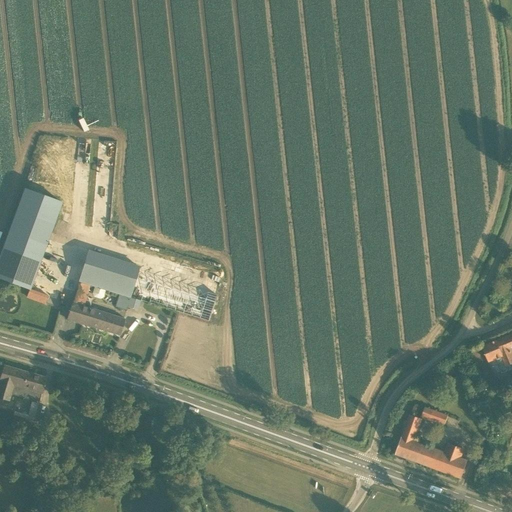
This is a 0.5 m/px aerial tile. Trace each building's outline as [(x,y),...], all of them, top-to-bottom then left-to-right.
[(0,278),(30,289),(47,241),(10,227),(0,254),(0,278)] [(90,285),(94,287),(119,294),(115,307),(127,310),(128,307),(138,310),(140,300),(209,321),(217,294),(139,271),(139,268),(87,252),(83,266),(75,291),(87,295),(90,285)] [(32,290),(30,289),(27,297),(45,303),(48,295),(32,290)] [(119,335),(124,318),(72,303),(67,319),(119,335)] [(511,362),(511,334),(482,347),(489,362),(501,357),(504,365),(511,362)] [(0,398),(8,401),(11,393),(39,402),(46,378),(4,366),(0,380),(0,398)] [(42,436),(46,420),(35,416),(38,404),(31,402),(27,415),(14,411),(10,427),(42,436)] [(444,425),(448,416),(425,407),(421,417),(444,425)] [(445,453),(414,442),(422,420),(409,415),(395,454),(461,478),(467,461),(460,458),(464,449),(448,444),(445,453)] [(83,461),(91,439),(60,428),(53,451),(83,461)]
